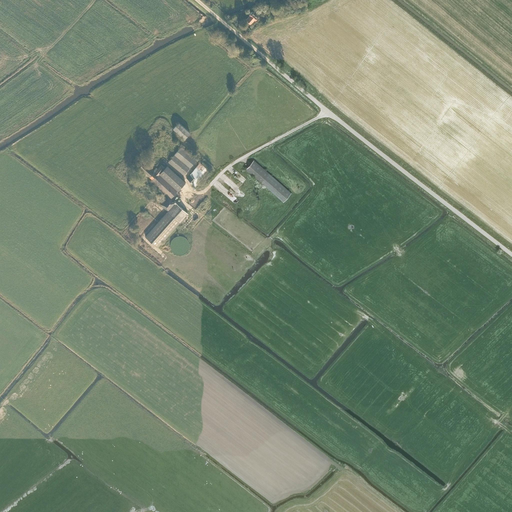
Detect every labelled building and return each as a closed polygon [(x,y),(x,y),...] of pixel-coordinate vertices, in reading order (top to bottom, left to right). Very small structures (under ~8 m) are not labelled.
[(254,20),(257,17),(252,12),(249,15),(249,16),(246,20),(250,24),(254,20)] [(184,138),(189,132),(178,122),(173,128),(184,138)] [(183,175),(196,159),(181,147),(168,162),(183,175)] [(283,202),(291,193),(254,160),(246,169),(283,202)] [(164,168),(161,165),(155,173),(143,162),(138,167),(151,179),(150,180),(167,196),(160,204),(163,207),(167,211),(145,237),(157,247),(187,213),(175,202),(174,203),(172,200),(170,198),(185,182),(166,165),(164,168)] [(195,186),(208,170),(199,162),(192,172),(186,178),(195,186)] [(179,255),(180,255),(182,255),(182,254),(183,254),(184,254),(184,253),(185,253),(186,252),(187,251),(188,250),(188,249),(188,248),(189,248),(189,247),(189,246),(189,245),(189,244),(189,243),(188,242),(188,241),(187,240),(187,239),(186,239),(186,238),(185,238),(184,237),(183,237),(182,236),(180,236),(179,236),(178,236),(177,236),(176,237),(175,237),(174,237),(174,238),(173,238),(173,239),(172,239),(172,240),(171,241),(171,242),(170,243),(170,244),(170,245),(170,246),(170,247),(170,248),(171,249),(171,250),(172,251),(172,252),(173,252),(174,253),(175,254),(176,254),(177,254),(178,255),(179,255)]
